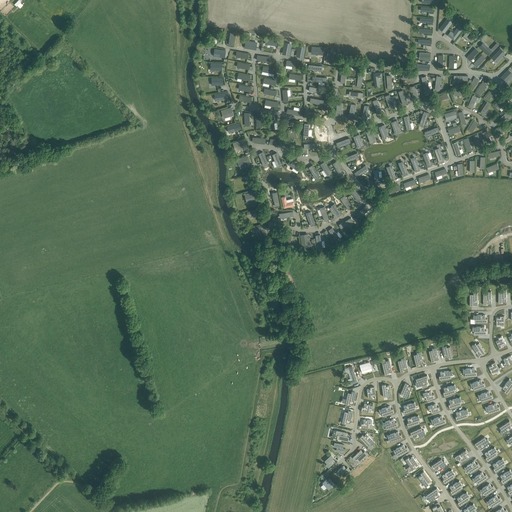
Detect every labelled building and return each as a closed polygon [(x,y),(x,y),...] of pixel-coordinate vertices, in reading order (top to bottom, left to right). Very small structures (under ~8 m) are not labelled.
[(18,0),(16,3),(20,8),(25,4),(20,0),(18,0)] [(446,19),(439,29),(444,33),(452,23),(446,19)] [(450,32),(447,36),(453,40),(461,30),(457,27),(452,33),(450,32)] [(468,30),(463,36),(471,43),(476,37),(468,30)] [(212,33),(211,38),(218,39),(217,44),(222,45),(223,35),(212,33)] [(268,37),(267,44),(277,46),(277,38),(268,37)] [(246,40),(244,48),(254,49),(255,42),(246,40)] [(284,44),(282,54),(289,55),(291,45),(284,44)] [(483,44),(480,47),(489,56),(492,52),(483,44)] [(313,46),(313,54),(322,55),(323,47),(313,46)] [(298,47),(296,56),(303,58),(305,48),(298,47)] [(475,48),(466,58),(469,61),(478,51),(475,48)] [(217,49),(216,57),(225,58),(226,51),(217,49)] [(500,49),(492,58),(497,63),(505,53),(500,49)] [(481,54),(473,64),(476,67),(484,57),(481,54)] [(511,74),(507,70),(500,77),(506,83),(511,76),(511,74)] [(380,73),(372,74),(374,88),(379,87),(377,78),(381,77),(380,73)] [(426,76),(421,77),(425,91),(430,89),(426,76)] [(475,77),(468,88),(472,90),(478,79),(475,77)] [(483,82),(476,93),(479,95),(486,84),(483,82)] [(414,86),(409,87),(414,100),(419,99),(414,86)] [(493,88),(485,97),(488,100),(496,90),(493,88)] [(403,90),(398,91),(403,104),(407,103),(403,90)] [(228,93),(217,95),(218,101),(229,99),(228,93)] [(446,93),(434,97),(436,102),(448,97),(446,93)] [(389,94),(385,96),(389,108),(394,107),(389,94)] [(473,95),(467,106),(471,108),(476,96),(473,95)] [(502,98),(495,104),(499,109),(506,103),(502,98)] [(376,99),(372,101),(377,113),(381,112),(376,99)] [(486,102),(480,113),(483,115),(490,104),(486,102)] [(232,108),(223,110),(226,118),(234,116),(232,108)] [(423,110),(419,123),(424,124),(426,117),(426,118),(428,112),(423,110)] [(511,112),(510,110),(499,118),(502,122),(511,113),(511,112)] [(454,111),(444,114),(446,121),(456,118),(454,111)] [(397,119),(391,121),(395,133),(398,131),(401,130),(398,124),(397,119)] [(474,121),(468,130),(471,132),(477,123),(474,121)] [(240,123),(229,126),(231,133),(242,129),(240,123)] [(384,124),(378,126),(382,137),(386,136),(388,135),(386,128),(384,124)] [(506,125),(496,131),(499,134),(509,128),(506,125)] [(437,126),(425,131),(427,135),(433,133),(439,131),(437,126)] [(294,128),(287,131),(290,141),(298,138),(294,128)] [(371,128),(365,131),(370,142),(373,140),(376,139),(373,133),(371,128)] [(487,131),(483,133),(487,144),(491,142),(487,131)] [(359,134),(353,136),(357,147),(361,145),(363,144),(361,138),(360,138),(359,134)] [(349,138),(337,142),(338,146),(345,144),(345,145),(351,142),(349,138)] [(235,143),(234,145),(235,147),(236,148),(236,149),(247,145),(245,140),(235,143)] [(457,142),(452,144),(456,156),(461,154),(457,142)] [(439,148),(434,150),(439,163),(443,161),(441,155),(442,155),(439,148)] [(262,152),(258,153),(264,166),(268,164),(262,152)] [(276,152),(272,154),(278,167),(282,165),(276,152)] [(427,152),(422,154),(427,167),(432,165),(430,159),(427,152)] [(356,153),(344,157),(346,162),(351,160),(351,159),(358,157),(356,153)] [(415,156),(409,158),(415,171),(419,169),(417,164),(418,164),(415,156)] [(249,157),(238,160),(239,162),(239,163),(239,165),(240,165),(245,164),(251,162),(249,157)] [(290,160),(287,164),(299,171),(301,167),(290,160)] [(324,161),(320,164),(328,176),(332,173),(324,161)] [(336,161),(333,163),(340,175),(344,173),(336,161)] [(403,161),(397,163),(402,176),(407,174),(405,168),(406,168),(403,161)] [(312,164),(308,167),(316,179),(320,176),(312,164)] [(497,164),(487,169),(488,172),(499,168),(497,164)] [(364,165),(354,172),(357,177),(362,173),(361,172),(367,169),(364,165)] [(391,165),(385,167),(390,180),(395,178),(393,173),(394,173),(391,165)] [(253,174),(248,176),(252,188),(254,189),(257,188),(253,174)] [(404,183),(403,183),(405,187),(416,183),(414,179),(409,181),(404,183)] [(399,185),(388,189),(390,193),(400,189),(399,185)] [(354,188),(350,191),(357,201),(361,198),(354,188)] [(285,196),(281,197),(284,208),(295,205),(294,201),(287,203),(285,196)] [(345,196),(341,199),(348,210),(352,207),(345,196)] [(332,207),(330,208),(336,217),(338,216),(341,214),(335,204),(332,206),(332,207)] [(365,206),(355,215),(359,218),(368,210),(365,206)] [(325,208),(320,209),(324,221),(329,219),(325,208)] [(311,213),(307,214),(311,226),(315,224),(311,213)] [(350,218),(338,224),(341,229),(352,223),(350,218)] [(265,224),(253,227),(254,232),(262,230),(264,235),(268,234),(265,224)] [(332,228),(328,230),(336,241),(340,239),(332,228)] [(306,233),(299,234),(301,247),(304,247),(304,243),(308,242),(306,233)] [(502,318),(497,319),(498,327),(503,326),(503,323),(507,323),(506,315),(502,315),(502,318)] [(499,339),(496,341),(500,349),(503,347),(502,345),(506,344),(502,336),(498,338),(499,339)] [(475,343),(472,346),(478,355),(481,353),(482,355),(486,353),(479,342),(476,344),(475,343)] [(446,346),(442,347),(445,358),(448,357),(449,359),(453,358),(450,346),(446,347),(446,346)] [(432,350),(429,350),(431,362),(435,361),(435,359),(439,359),(436,347),(432,348),(432,350)] [(417,354),(413,354),(416,366),(420,365),(420,363),(423,363),(421,351),(416,352),(417,354)] [(505,362),(503,363),(505,367),(511,363),(511,360),(511,359),(511,356),(511,355),(503,359),(505,362)] [(401,360),(397,361),(400,372),(404,371),(404,370),(408,369),(405,357),(401,358),(401,360)] [(385,362),(382,363),(385,375),(389,374),(388,372),(392,371),(389,360),(385,361),(385,362)] [(369,362),(360,365),(361,370),(371,368),(369,362)] [(492,365),(489,367),(493,375),(496,373),(496,372),(499,370),(495,362),(491,364),(492,365)] [(352,378),(346,380),(347,385),(357,382),(352,365),(348,367),(352,378)] [(474,368),(463,369),(463,373),(464,373),(465,377),(477,376),(476,371),(475,371),(474,368)] [(440,375),(439,376),(439,380),(451,378),(451,375),(452,374),(452,370),(440,372),(440,375)] [(417,382),(415,382),(417,387),(428,383),(426,379),(428,379),(427,375),(415,379),(417,382)] [(511,380),(509,378),(502,388),(505,390),(504,392),(508,394),(511,388),(511,382),(511,380)] [(481,379),(470,383),(471,387),(473,387),(474,390),(485,386),(484,382),(482,383),(481,379)] [(405,382),(400,394),(403,395),(403,396),(407,398),(411,387),(408,386),(409,384),(405,382)] [(386,384),(381,384),(383,397),(387,396),(387,398),(391,397),(390,385),(386,386),(386,384)] [(445,391),(443,392),(444,396),(456,392),(454,389),(456,388),(455,384),(443,388),(445,391)] [(370,389),(367,389),(368,398),(372,397),(372,396),(375,395),(374,386),(370,387),(370,389)] [(348,392),(345,404),(349,405),(350,403),(353,404),(356,392),(352,391),(351,393),(348,392)] [(431,391),(423,394),(424,398),(425,397),(427,401),(435,398),(434,394),(432,394),(431,391)] [(489,391),(478,395),(479,399),(481,398),(482,402),(493,398),(491,394),(490,395),(489,391)] [(450,404),(448,404),(449,408),(461,405),(460,401),(461,401),(460,397),(449,400),(450,404)] [(404,409),(403,410),(404,414),(416,410),(414,407),(416,406),(414,402),(403,406),(404,409)] [(362,407),(361,411),(370,413),(370,409),(372,409),(373,405),(364,403),(364,407),(362,407)] [(436,403),(427,406),(429,410),(430,410),(431,413),(440,410),(439,406),(437,407),(436,403)] [(496,403),(485,407),(486,410),(488,410),(489,413),(500,409),(499,406),(497,406),(496,403)] [(390,406),(379,409),(380,413),(381,413),(382,416),(394,413),(393,409),(391,409),(390,406)] [(457,416),(455,416),(456,420),(468,416),(467,413),(468,413),(467,409),(456,412),(457,416)] [(344,411),(342,423),(346,424),(346,422),(350,423),(352,411),(348,410),(348,412),(344,411)] [(408,422),(406,423),(408,427),(419,423),(418,419),(420,419),(418,415),(407,419),(408,422)] [(442,416),(431,419),(432,423),(433,423),(435,426),(446,423),(445,419),(443,419),(442,416)] [(394,419),(382,422),(384,426),(385,426),(386,429),(398,426),(396,422),(395,422),(394,419)] [(361,423),(361,427),(370,428),(370,424),(372,424),(372,420),(363,420),(363,423),(361,423)] [(509,420),(499,427),(501,430),(500,431),(502,435),(511,428),(510,425),(511,424),(509,420)] [(421,427),(410,432),(412,436),(413,435),(415,438),(426,434),(424,430),(423,430),(421,427)] [(336,430),(335,434),(337,435),(336,438),(348,441),(349,437),(347,436),(348,433),(336,430)] [(398,431),(387,435),(388,439),(390,439),(391,442),(402,438),(401,434),(399,435),(398,431)] [(362,434),(359,437),(368,446),(370,444),(371,445),(375,442),(366,433),(364,436),(362,434)] [(484,436),(474,443),(477,447),(478,446),(480,449),(490,442),(488,439),(486,439),(484,436)] [(334,442),(334,446),(337,447),(336,451),(344,452),(345,448),(343,448),(343,444),(334,442)] [(403,444),(393,450),(395,454),(397,453),(398,456),(409,450),(407,447),(405,447),(403,444)] [(494,447),(485,453),(487,456),(485,458),(487,461),(498,454),(496,451),(497,450),(494,447)] [(466,449),(458,454),(460,457),(459,458),(461,462),(468,457),(466,454),(468,453),(466,449)] [(360,450),(352,457),(355,460),(357,459),(359,462),(367,454),(364,451),(363,452),(360,450)] [(331,454),(324,460),(327,463),(325,464),(328,467),(335,461),(332,459),(334,457),(331,454)] [(408,457),(405,459),(412,469),(415,467),(416,468),(419,466),(413,456),(410,458),(408,457)] [(441,458),(431,465),(433,469),(435,468),(437,471),(447,464),(444,461),(443,461),(441,458)] [(502,458),(492,464),(495,467),(493,469),(495,472),(505,465),(503,462),(505,461),(502,458)] [(474,461),(464,468),(467,471),(468,470),(470,473),(480,467),(478,463),(476,464),(474,461)] [(343,466),(337,472),(340,475),(341,473),(344,476),(350,470),(347,467),(346,468),(343,466)] [(452,469),(442,476),(444,479),(442,480),(445,483),(455,477),(453,473),(454,473),(452,469)] [(511,472),(510,469),(500,476),(502,479),(500,480),(503,483),(511,477),(511,475),(511,474),(511,472)] [(421,475),(418,477),(425,487),(429,484),(428,483),(431,481),(423,471),(420,473),(421,475)] [(482,472),(472,479),(475,482),(476,481),(478,484),(488,477),(486,474),(484,475),(482,472)] [(326,479),(322,482),(328,489),(331,486),(333,488),(335,485),(329,479),(327,481),(326,479)] [(459,480),(450,487),(452,490),(450,491),(452,494),(462,488),(460,485),(462,484),(459,480)] [(489,483),(480,490),(482,493),(483,493),(485,496),(495,489),(493,485),(491,486),(489,483)] [(437,487),(427,494),(429,497),(427,498),(430,502),(439,495),(437,492),(439,491),(437,487)] [(467,492),(457,498),(459,501),(457,502),(460,506),(470,499),(468,496),(469,495),(467,492)] [(496,495),(486,502),(489,505),(490,504),(492,507),(502,500),(500,497),(498,498),(496,495)]
